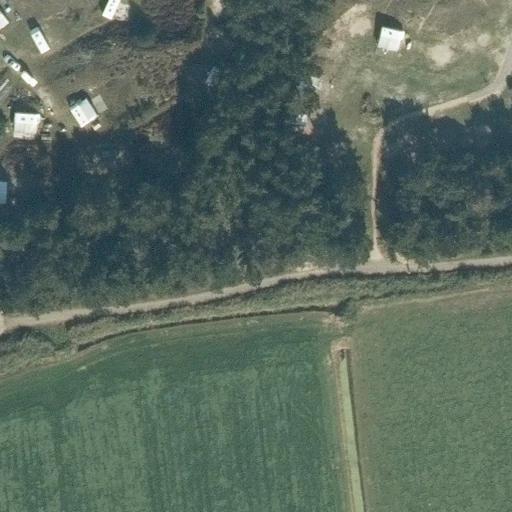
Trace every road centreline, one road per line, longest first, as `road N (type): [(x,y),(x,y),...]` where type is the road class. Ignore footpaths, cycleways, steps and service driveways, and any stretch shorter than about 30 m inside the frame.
road 1 (track): [(0,56),(71,126),(122,133),(169,108),(197,65),(194,0)]
road 2 (track): [(340,120),(347,91),(362,79),(403,80),(445,105)]
